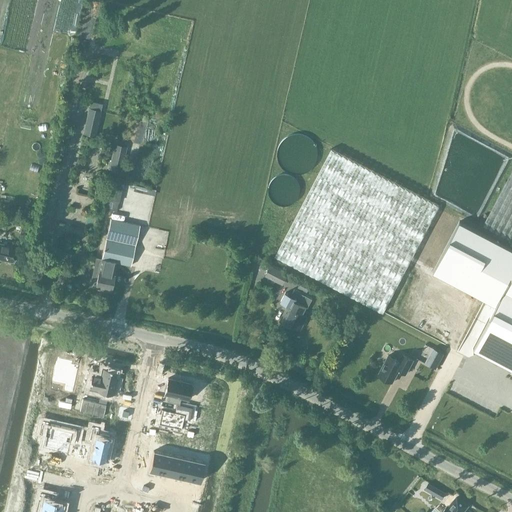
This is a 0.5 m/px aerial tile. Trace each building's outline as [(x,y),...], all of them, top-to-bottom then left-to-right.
[(89,108),(83,133),(95,136),(101,111),(89,108)] [(314,157),(313,153),(312,149),(310,146),(308,143),(305,141),(302,139),(297,138),(294,138),(290,138),(288,139),(284,141),(281,143),(279,146),(277,149),(276,153),(276,157),(276,161),(277,164),(279,168),(282,171),(285,173),(288,175),(292,176),(295,176),(297,176),(301,175),(304,173),(308,171),(310,168),(312,164),(313,161),(314,157)] [(115,144),(108,169),(120,172),(127,147),(115,144)] [(275,256),(382,313),(438,206),(331,149),(275,256)] [(511,241),(511,171),(483,226),(511,241)] [(298,193),(298,192),(298,190),(297,187),(296,184),(294,181),(291,179),(289,178),(286,177),(283,176),(280,177),(277,178),(274,179),(271,181),(269,184),(268,186),(267,189),(267,192),(267,195),(268,198),(269,201),(271,203),(273,205),(276,207),(278,208),(281,208),(285,208),(288,207),(290,206),(293,204),(295,202),(297,199),(298,196),(298,193)] [(140,225),(111,218),(101,259),(116,262),(131,266),(140,225)] [(497,305),(474,349),(511,368),(511,248),(460,221),(433,272),(497,305)] [(23,225),(21,235),(29,237),(31,227),(23,225)] [(0,259),(14,263),(18,248),(0,243),(0,259)] [(96,283),(95,286),(111,290),(115,274),(114,274),(116,262),(101,259),(96,283)] [(282,285),(287,275),(270,266),(265,276),(282,285)] [(310,285),(301,281),(299,286),(308,290),(310,285)] [(281,322),(300,331),(307,317),(302,315),(306,308),(308,308),(312,300),(295,291),(292,297),(286,294),(281,303),(289,307),(281,322)] [(399,361),(388,356),(378,375),(392,383),(399,371),(406,374),(413,360),(403,355),(399,361)] [(439,362),(431,357),(427,364),(436,369),(439,362)] [(65,391),(73,393),(79,365),(72,364),(73,361),(58,358),(57,362),(57,361),(55,370),(55,371),(53,381),(66,384),(65,391)] [(118,380),(115,379),(117,371),(103,368),(102,376),(92,374),(89,389),(98,391),(112,394),(114,394),(118,380)] [(169,395),(167,402),(179,404),(181,398),(188,400),(190,393),(192,394),(193,386),(191,385),(192,384),(168,378),(165,394),(169,395)] [(81,412),(101,416),(103,404),(84,400),(81,412)] [(158,424),(181,429),(184,419),(190,420),(193,408),(177,404),(175,412),(162,409),(160,414),(158,413),(156,422),(158,423),(158,424)] [(42,420),(39,433),(46,435),(43,446),(55,449),(61,424),(42,420)] [(61,424),(55,449),(67,452),(70,440),(76,441),(79,429),(61,424)] [(95,441),(91,457),(104,460),(106,452),(109,452),(111,443),(108,443),(110,434),(98,432),(99,427),(92,425),(89,439),(95,441)] [(159,472),(163,453),(152,451),(148,470),(159,472)] [(170,475),(174,455),(163,453),(159,472),(170,475)] [(170,475),(180,477),(184,458),(174,455),(170,475)] [(180,477),(191,480),(195,460),(184,458),(180,477)] [(206,463),(195,460),(191,480),(202,482),(206,463)] [(441,499),(445,493),(435,487),(431,494),(441,499)] [(40,491),(36,510),(45,511),(61,511),(64,503),(52,501),(53,494),(40,491)] [(447,507),(442,511),(462,511),(467,506),(457,497),(448,508),(447,507)]
